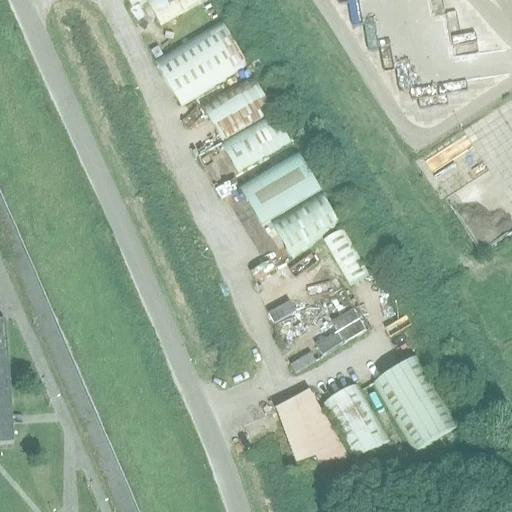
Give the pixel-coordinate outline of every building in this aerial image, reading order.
[(145,0),(159,26),(203,2),(201,0),(145,0)] [(248,67),(222,22),(155,62),(181,107),(248,67)] [(273,113),(252,77),(202,106),(223,142),(273,113)] [(239,173),(291,142),(274,115),(223,145),(239,173)] [(262,228),(321,193),(299,157),(241,191),(262,228)] [(293,259),(343,230),(321,194),(271,223),(293,259)] [(351,288),(370,276),(345,233),(326,245),(351,288)] [(272,308),(314,283),(298,257),(257,282),(272,308)] [(12,416),(5,321),(0,321),(0,445),(14,445),(12,425),(12,416)] [(416,456),(461,429),(419,359),(374,385),(416,456)] [(357,463),(394,441),(360,385),(324,406),(357,463)] [(320,463),(324,463),(354,461),(312,390),(296,399),(297,401),(318,457),(320,463)] [(301,463),(318,457),(297,401),(280,407),(301,463)]
